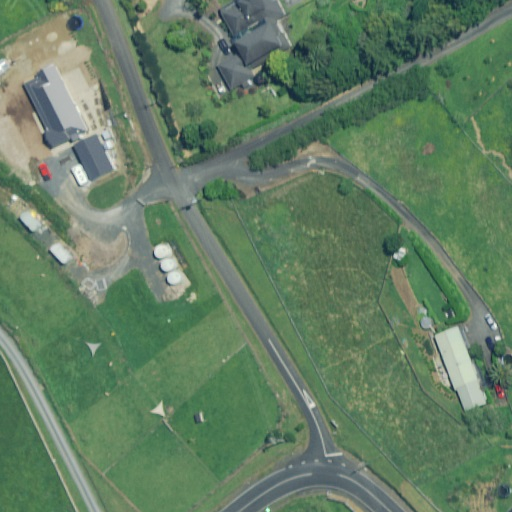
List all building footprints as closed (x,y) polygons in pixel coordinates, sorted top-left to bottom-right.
[(289,14),(282,0),(237,0),(223,7),(237,35),(272,17),(275,21),(289,14)] [(296,45),(283,21),(242,43),(255,67),(296,45)] [(256,76),(243,54),(220,67),(233,90),(256,76)] [(408,250),(398,247),(394,259),(404,261),(408,250)] [(427,313),(421,304),(412,309),(417,319),(427,313)] [(435,326),(430,316),(419,322),(424,332),(435,326)] [(469,343),(464,328),(438,336),(456,391),(460,389),(467,411),(489,404),(469,343)]
